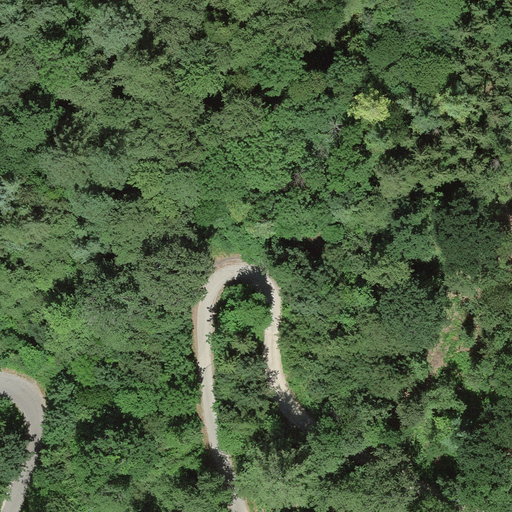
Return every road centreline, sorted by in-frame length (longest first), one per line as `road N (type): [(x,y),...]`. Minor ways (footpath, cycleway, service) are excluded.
road 1 (track): [(238,511),(212,415),(204,337),(210,287),(232,270),(263,283),(275,311),(284,393),(303,418),(469,511)]
road 2 (track): [(0,388),(31,404),(38,426),(15,511)]
